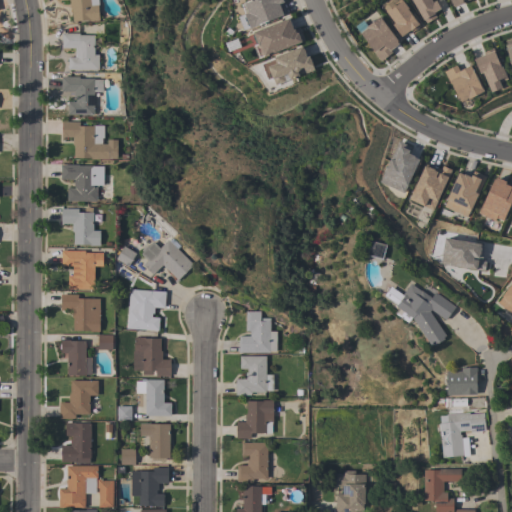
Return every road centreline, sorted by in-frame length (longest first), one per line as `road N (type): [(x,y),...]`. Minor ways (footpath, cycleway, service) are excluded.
road 1 (tertiary): [(26,511),(21,0)]
road 2 (residential): [(313,0),(323,29),(378,97),(459,142),(511,154)]
road 3 (residential): [(205,511),(207,317)]
road 4 (residential): [(511,15),(466,29),(378,97)]
road 5 (residential): [(497,511),(488,389),(497,356)]
